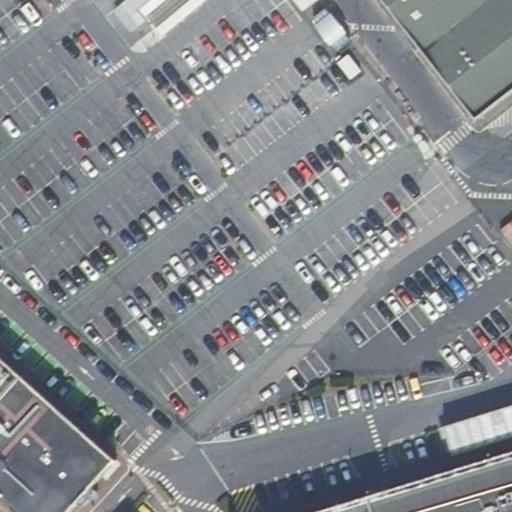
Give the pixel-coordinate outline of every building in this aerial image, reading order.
[(142,0),(137,5),(149,20),(172,0),(142,0)] [(511,0),(385,0),(479,120),(511,94),(511,0)] [(326,9),(309,21),(328,48),(345,37),(326,9)] [(417,139),(422,135),(410,120),(405,124),(417,139)] [(511,245),(511,224),(502,232),(511,245)] [(0,361),(0,499),(14,511),(66,511),(112,461),(0,361)] [(511,511),(511,447),(301,511),(511,511)]
